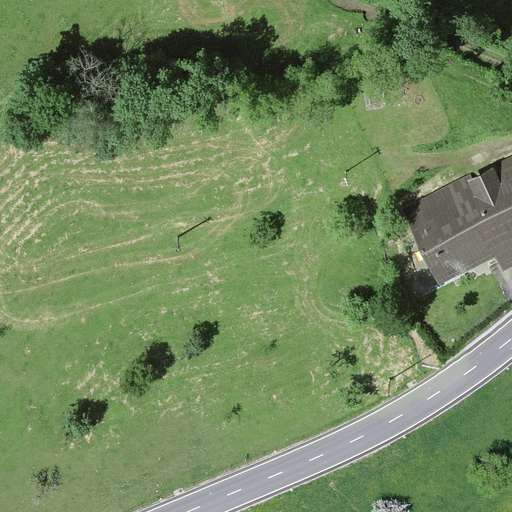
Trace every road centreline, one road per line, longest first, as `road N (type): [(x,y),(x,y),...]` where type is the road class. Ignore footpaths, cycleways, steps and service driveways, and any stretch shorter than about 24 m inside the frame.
road 1 (secondary): [(511,336),(401,413),(175,511)]
road 2 (track): [(357,0),(511,62)]
